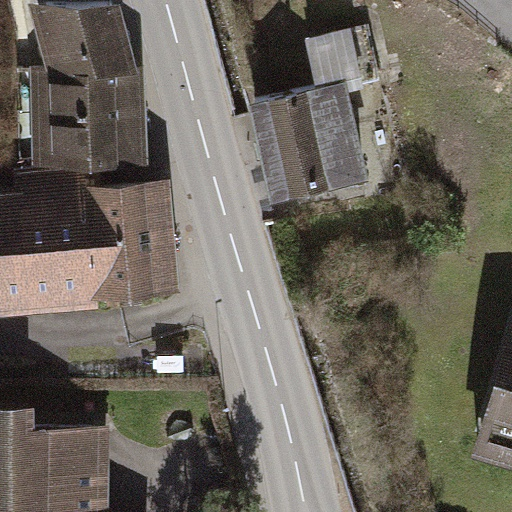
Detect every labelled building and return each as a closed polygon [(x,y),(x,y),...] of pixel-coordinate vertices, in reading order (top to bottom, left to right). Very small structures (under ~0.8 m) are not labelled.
[(89,0),(48,1),(64,65),(129,64),(110,0),(89,0)] [(256,96),(276,189),(363,170),(344,81),(376,74),(365,26),(311,37),(321,82),(256,96)] [(129,64),(64,65),(47,66),(50,156),(132,154),(129,64)] [(0,293),(166,280),(157,179),(0,192),(0,293)] [(511,331),(482,430),(511,439),(511,331)] [(0,511),(94,511),(94,424),(24,424),(23,411),(0,410),(0,511)] [(228,511),(226,487),(205,493),(207,511),(228,511)]
